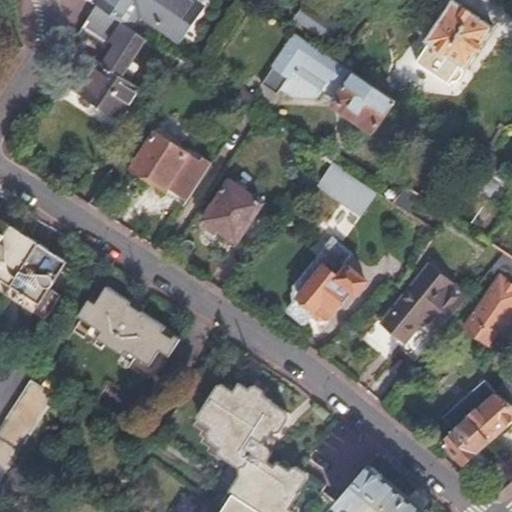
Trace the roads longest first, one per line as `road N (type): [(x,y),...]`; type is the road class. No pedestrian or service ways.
road 1 (residential): [(472,511),(396,436),(304,362),(0,167)]
road 2 (residential): [(0,117),(59,30),(50,0)]
